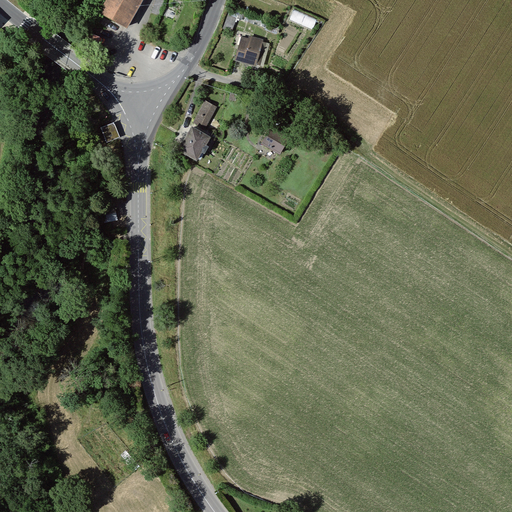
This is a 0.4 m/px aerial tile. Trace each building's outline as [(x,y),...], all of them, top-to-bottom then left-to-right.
[(140,0),(107,0),(101,11),(126,25),(140,0)] [(164,0),(156,0),(152,13),(159,15),(164,0)] [(315,26),(318,19),(304,13),(300,20),(315,26)] [(265,50),(259,48),(262,40),(250,37),(250,40),(243,38),(237,59),(255,65),(255,63),(261,65),(265,50)] [(205,100),(194,122),(206,129),(217,107),(205,100)] [(114,123),(101,128),(107,142),(120,137),(114,123)] [(193,126),(179,149),(197,160),(211,136),(193,126)] [(271,127),(261,145),(279,155),(289,138),(271,127)] [(118,220),(115,205),(102,207),(105,222),(118,220)] [(85,378),(78,379),(80,393),(87,393),(85,378)]
